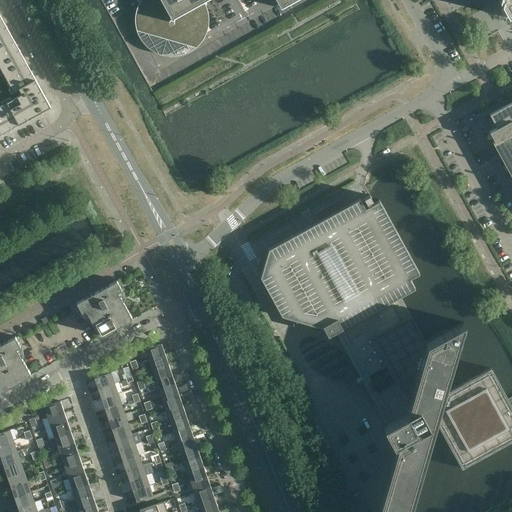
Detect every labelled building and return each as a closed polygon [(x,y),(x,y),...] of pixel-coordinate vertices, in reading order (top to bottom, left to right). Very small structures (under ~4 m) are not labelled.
[(135,17),(135,20),(135,23),(135,26),(136,29),(137,32),(138,35),(140,38),(141,41),(143,44),(146,46),(148,48),(150,50),(153,52),(156,53),(159,55),(162,56),(165,56),(169,57),(172,57),(175,57),(178,56),(181,56),(184,55),(187,53),(190,52),(193,50),(196,48),(198,46),(200,44),(202,41),(204,38),(205,35),(206,32),(207,30),(208,26),(208,23),(209,20),(209,17),(208,14),(208,11),(207,8),(206,5),(204,2),(207,0),(275,0),(281,9),(296,0),(140,0),(140,1),(138,4),(137,7),(136,10),(135,13),(135,17)] [(511,0),(491,0),(498,2),(499,2),(500,2),(501,2),(501,6),(508,19),(511,16),(511,0)] [(0,38),(10,33),(0,15),(0,38)] [(23,57),(10,33),(0,38),(0,68),(0,69),(23,57)] [(36,80),(23,57),(0,69),(13,92),(19,89),(36,80)] [(50,107),(36,80),(19,89),(22,94),(8,101),(20,123),(50,107)] [(0,134),(20,123),(8,101),(0,105),(0,134)] [(492,144),(509,175),(511,173),(511,102),(490,115),(489,116),(489,117),(496,129),(488,133),(486,134),(485,139),(490,140),(492,139),(493,142),(492,143),(492,144)] [(361,198),(269,248),(261,276),(282,315),(322,327),(324,326),(329,335),(336,331),(387,424),(384,426),(394,444),(398,442),(377,511),(410,511),(437,421),(463,469),(511,441),(511,404),(511,402),(510,400),(509,398),(492,368),(444,394),(465,321),(427,342),(412,316),(401,296),(416,288),(411,278),(421,273),(380,199),(375,202),(372,204),(371,202),(374,201),(371,195),(365,198),(368,204),(369,203),(370,205),(366,207),(361,198)] [(132,317),(123,301),(125,300),(123,290),(122,290),(117,280),(76,303),(82,312),(81,313),(88,320),(91,319),(99,335),(100,335),(102,336),(112,331),(113,332),(117,331),(117,330),(118,329),(119,330),(122,326),(121,325),(131,320),(132,317)] [(30,373),(21,357),(24,356),(22,346),(21,346),(15,336),(0,344),(0,391),(0,392),(1,392),(10,387),(11,388),(16,387),(15,386),(17,385),(17,386),(20,382),(20,381),(30,376),(29,376),(30,373)] [(165,354),(161,344),(145,349),(148,360),(165,354)] [(169,364),(165,354),(148,360),(152,370),(169,364)] [(172,375),(169,364),(152,370),(156,380),(172,375)] [(114,383),(111,372),(94,378),(98,389),(114,383)] [(176,385),(172,375),(156,380),(159,391),(176,385)] [(118,393),(114,383),(98,389),(101,399),(118,393)] [(179,395),(176,385),(159,391),(162,401),(179,395)] [(121,403),(118,393),(101,399),(105,409),(121,403)] [(183,405),(179,395),(162,401),(166,411),(183,405)] [(62,400),(65,409),(73,406),(70,397),(62,400)] [(64,412),(60,401),(44,407),(47,417),(64,412)] [(125,414),(121,403),(105,409),(108,419),(125,414)] [(186,416),(183,405),(166,411),(169,421),(186,416)] [(67,422),(64,412),(47,417),(51,427),(67,422)] [(128,424),(125,414),(108,419),(112,429),(128,424)] [(190,426),(186,416),(169,421),(173,431),(190,426)] [(71,432),(67,422),(51,427),(54,438),(71,432)] [(132,434),(128,424),(112,429),(115,440),(132,434)] [(193,436),(190,426),(173,431),(176,442),(193,436)] [(0,444),(13,440),(10,430),(0,432),(0,444)] [(74,442),(71,432),(54,438),(49,440),(52,450),(58,448),(74,442)] [(132,434),(115,440),(119,450),(135,444),(132,434)] [(197,446),(193,436),(176,442),(180,452),(197,446)] [(17,450),(13,440),(0,444),(0,455),(0,456),(17,450)] [(78,452),(74,442),(58,448),(61,458),(78,452)] [(139,454),(135,444),(119,450),(122,460),(139,454)] [(200,456),(197,446),(180,452),(183,462),(200,456)] [(20,461),(17,450),(0,456),(4,466),(20,461)] [(81,463),(78,452),(61,458),(65,468),(81,463)] [(142,465),(139,454),(122,460),(126,470),(142,465)] [(203,467),(200,456),(183,462),(187,472),(203,467)] [(24,471),(20,461),(4,466),(7,476),(24,471)] [(85,473),(81,463),(65,468),(68,479),(85,473)] [(146,475),(142,465),(126,470),(129,480),(146,475)] [(207,477),(203,467),(187,472),(190,483),(207,477)] [(27,481),(24,471),(7,476),(11,487),(27,481)] [(89,483),(85,473),(68,479),(72,489),(89,483)] [(149,485),(146,475),(129,480),(133,491),(149,485)] [(210,487),(207,477),(190,483),(194,493),(210,487)] [(31,491),(27,481),(11,487),(14,497),(31,491)] [(92,493),(89,483),(72,489),(75,499),(92,493)] [(153,496),(149,485),(133,491),(136,501),(153,496)] [(214,497),(210,487),(194,493),(197,503),(214,497)] [(34,502),(31,491),(14,497),(18,507),(34,502)] [(96,504),(92,493),(75,499),(79,509),(96,504)] [(204,511),(217,507),(214,497),(197,503),(200,511),(204,511)] [(37,511),(38,511),(34,502),(18,507),(19,511),(37,511)] [(167,511),(164,502),(139,510),(139,511),(167,511)]
